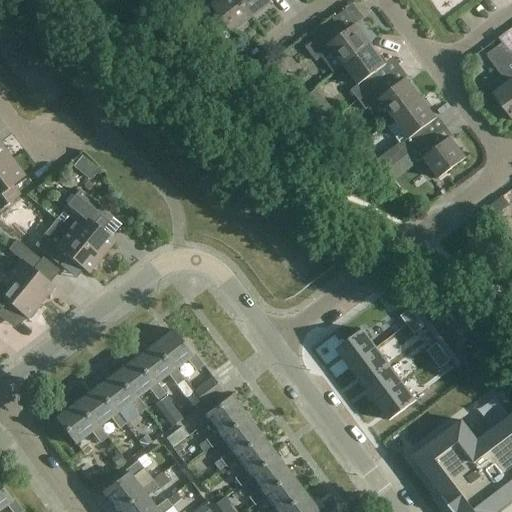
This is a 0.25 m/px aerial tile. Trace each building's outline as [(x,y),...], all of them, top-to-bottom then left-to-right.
[(219,0),(212,6),(207,0),(204,0),(197,6),(213,29),(223,21),(233,34),(253,19),(238,0),(219,0)] [(238,0),(253,19),(273,4),(270,0),(238,0)] [(343,65),(344,66),(372,45),(357,25),(344,34),(337,24),(306,48),(316,61),(322,58),(333,73),(343,65)] [(511,56),(511,55),(503,44),(487,55),(503,76),(488,87),(500,102),(508,113),(511,118),(511,56)] [(387,65),(372,45),(344,66),(358,85),(351,91),(358,101),(382,84),(374,74),(387,65)] [(388,93),(382,84),(358,101),(366,111),(379,100),(394,120),(422,99),(407,79),(388,93)] [(409,153),(409,155),(432,138),(425,128),(437,119),(422,99),(394,120),(396,123),(389,128),(402,145),(379,163),(385,171),(409,153)] [(508,113),(500,102),(492,107),(501,119),(508,113)] [(439,147),(432,138),(409,155),(417,164),(424,159),(439,179),(467,158),(451,137),(439,147)] [(0,169),(12,160),(0,143),(0,169)] [(25,177),(12,160),(0,169),(0,210),(20,196),(13,186),(25,177)] [(78,193),(56,220),(102,258),(116,241),(94,224),(103,213),(78,193)] [(89,274),(102,258),(56,220),(35,246),(59,266),(67,256),(89,274)] [(8,276),(41,304),(54,287),(33,269),(41,260),(16,240),(8,250),(21,261),(8,276)] [(28,320),(41,304),(8,276),(0,269),(0,309),(6,302),(28,320)] [(407,326),(417,318),(411,309),(400,317),(407,326)] [(424,327),(417,318),(407,326),(414,335),(424,327)] [(172,330),(152,345),(172,371),(175,369),(176,369),(187,361),(195,372),(204,366),(194,354),(192,355),(172,330)] [(336,351),(350,369),(377,349),(363,331),(336,351)] [(437,344),(426,351),(433,360),(443,353),(437,344)] [(172,371),(152,345),(133,359),(153,386),(156,383),(157,384),(168,375),(177,386),(184,380),(176,369),(175,369),(172,371)] [(350,369),(363,386),(390,366),(377,349),(350,369)] [(443,353),(433,360),(440,369),(450,362),(443,353)] [(153,386),(133,359),(114,374),(133,401),(137,398),(138,398),(149,390),(157,400),(165,395),(157,384),(156,383),(153,386)] [(403,383),(390,366),(363,386),(376,403),(403,383)] [(133,401),(114,374),(94,389),(114,415),(118,412),(118,413),(130,404),(138,415),(146,409),(138,398),(137,398),(133,401)] [(212,377),(193,391),(203,405),(222,390),(212,377)] [(403,383),(376,403),(389,421),(416,401),(403,383)] [(114,415),(94,389),(75,403),(95,430),(99,427),(111,418),(119,429),(127,424),(118,413),(118,412),(114,415)] [(220,435),(246,416),(231,395),(204,416),(216,432),(198,446),(204,454),(223,440),(220,435)] [(95,430),(75,403),(55,418),(75,445),(76,445),(84,456),(84,455),(76,444),(91,433),(100,444),(108,438),(99,427),(95,430)] [(418,406),(395,418),(398,425),(422,413),(418,406)] [(261,435),(246,416),(220,435),(223,440),(231,451),(214,464),(220,472),(237,459),(234,455),(261,435)] [(462,421),(414,458),(444,496),(442,498),(452,511),(499,511),(511,502),(511,416),(478,442),(462,421)] [(181,426),(171,435),(165,439),(172,448),(188,435),(181,426)] [(249,474),(275,454),(261,435),(234,455),(237,459),(246,470),(234,479),(240,487),(252,478),(249,474)] [(290,474),(275,454),(249,474),(252,478),(260,489),(249,498),(249,499),(243,503),(248,510),(254,505),(254,506),(266,497),(263,494),(290,474)] [(102,493),(116,511),(117,511),(144,492),(141,489),(133,477),(143,469),(138,462),(125,471),(127,473),(102,493)] [(144,492),(117,511),(157,511),(155,508),(147,497),(158,489),(158,490),(169,482),(162,473),(141,489),(144,492)] [(278,511),(304,493),(290,474),(263,494),(266,497),(275,509),(270,511),(278,511)] [(0,486),(0,511),(7,506),(11,511),(21,511),(23,511),(14,498),(11,501),(0,486)] [(318,511),(304,493),(278,511),(318,511)] [(223,511),(246,511),(232,497),(220,508),(223,511)] [(166,511),(172,508),(166,500),(155,508),(157,511),(166,511)]
